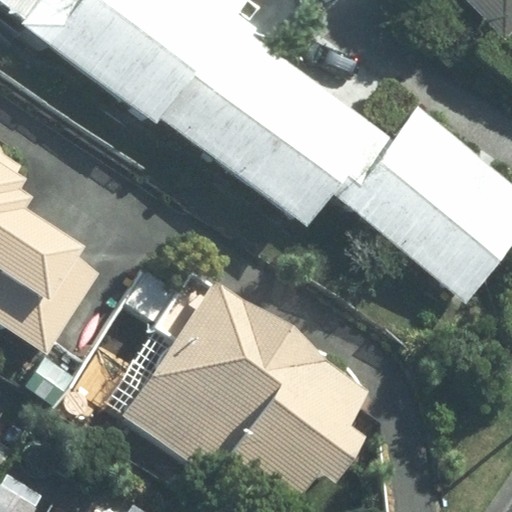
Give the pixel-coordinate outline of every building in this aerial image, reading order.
[(0,0),(0,17),(4,21),(3,22),(0,25),(0,27),(132,127),(137,118),(282,230),(304,198),(451,304),(511,224),(511,191),(395,106),(372,139),(371,138),(237,35),(236,35),(239,30),(241,31),(245,34),(254,37),(261,37),(268,34),(275,30),(280,24),(285,16),(285,5),(283,0),(0,0)] [(511,14),(511,0),(444,0),(487,42),(511,14)] [(33,356),(85,275),(53,255),(0,220),(0,207),(3,203),(0,200),(0,177),(6,167),(0,163),(0,335),(31,356),(33,356)] [(312,488),(341,441),(340,440),(327,432),(328,431),(338,415),(352,391),(205,297),(188,286),(174,277),(139,331),(152,340),(101,418),(178,466),(184,458),(268,511),(274,511),(297,479),(300,480),(312,488)] [(90,326),(70,313),(55,338),(74,351),(90,326)] [(0,511),(20,511),(24,507),(0,491),(0,511)]
